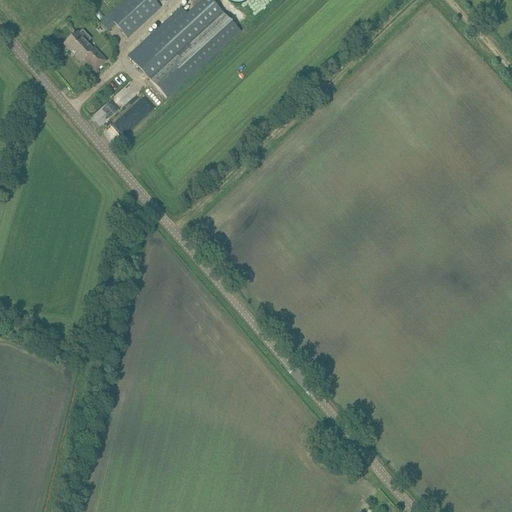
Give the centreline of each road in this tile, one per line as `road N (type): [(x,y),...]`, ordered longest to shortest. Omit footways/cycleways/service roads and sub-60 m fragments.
road 1 (unclassified): [(414,511),(0,30)]
road 2 (track): [(415,0),(171,230)]
road 3 (track): [(132,186),(86,357)]
road 4 (track): [(86,357),(48,511)]
